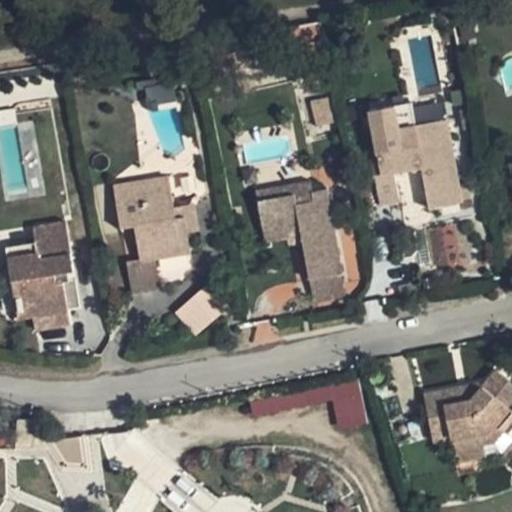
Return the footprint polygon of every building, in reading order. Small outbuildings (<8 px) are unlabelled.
[(335,16),(322,19),(325,34),(339,31),(335,16)] [(73,84),(92,81),(89,65),(70,68),(73,84)] [(0,105),(55,100),(53,74),(12,78),(12,82),(0,83),(0,105)] [(159,105),(161,105),(176,102),(171,76),(159,78),(160,83),(157,84),(155,78),(137,81),(138,89),(146,88),(148,98),(146,98),(148,109),(152,109),(153,112),(160,110),(159,105)] [(314,127),(333,124),(327,96),(308,100),(314,127)] [(372,165),(379,202),(395,199),(391,173),(412,169),(422,167),(423,175),(429,209),(462,203),(461,198),(459,183),(450,135),(440,136),(438,120),(416,124),(414,114),(391,118),(389,108),(370,111),(379,163),(372,165)] [(447,119),(438,120),(440,136),(450,135),(447,119)] [(412,169),(413,177),(423,175),(422,167),(412,169)] [(176,217),(170,177),(140,181),(141,191),(115,195),(121,229),(135,227),(140,260),(127,262),(132,294),(161,290),(156,259),(192,254),(186,216),(176,217)] [(141,191),(140,181),(114,186),(115,195),(141,191)] [(291,194),(257,200),(265,242),(287,238),(286,235),(301,232),(303,243),(309,279),(311,279),(315,301),(346,296),(327,188),(313,190),(312,181),(290,185),(291,194)] [(459,183),(461,198),(471,196),(468,182),(459,183)] [(256,191),(257,200),(291,194),(290,185),(256,191)] [(67,221),(48,224),(49,229),(68,226),(67,221)] [(75,270),(68,226),(49,229),(48,224),(34,226),(36,242),(22,245),(23,255),(8,257),(19,328),(35,325),(37,339),(72,333),(64,282),(57,283),(56,273),(75,270)] [(286,235),(287,238),(288,245),(303,243),(301,232),(286,235)] [(23,255),(22,245),(6,247),(8,257),(23,255)] [(190,257),(169,259),(170,273),(192,271),(190,257)] [(76,280),(75,270),(56,273),(57,283),(64,282),(76,280)] [(174,312),(196,336),(223,311),(202,287),(174,312)] [(440,388),(408,393),(418,438),(434,436),(437,446),(467,441),(466,434),(485,427),(491,422),(500,432),(511,419),(511,410),(503,402),(511,391),(511,390),(488,367),(471,386),(467,382),(462,388),(465,397),(443,402),(440,388)] [(252,417),(331,402),(337,430),(368,424),(359,380),(249,401),(252,417)] [(467,441),(437,446),(439,462),(494,453),(495,455),(511,446),(500,432),(491,422),(485,427),(466,434),(467,441)]
